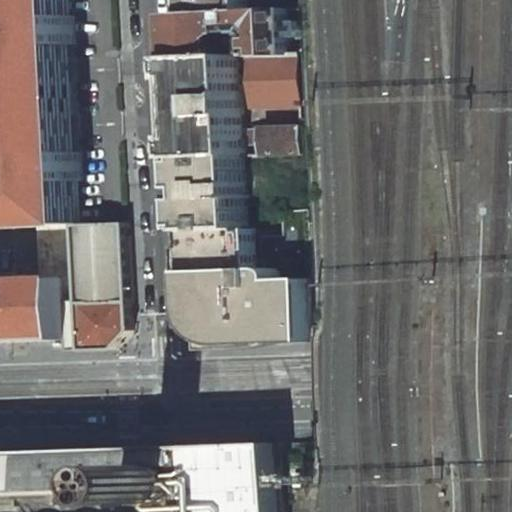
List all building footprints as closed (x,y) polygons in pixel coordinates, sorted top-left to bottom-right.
[(13,0),(15,18),(8,18),(8,22),(9,22),(9,28),(9,37),(9,48),(8,48),(8,52),(16,52),(18,85),(11,85),(13,119),(20,118),(22,155),(15,156),(16,186),(18,185),(20,210),(18,210),(18,228),(41,227),(71,225),(80,224),(87,224),(86,222),(79,222),(77,182),(84,181),(83,152),(76,152),(70,45),(77,45),(76,15),(69,16),(67,0),(13,0)] [(193,0),(194,13),(250,10),(249,0),(193,0)] [(194,13),(179,14),(181,58),(251,56),(290,54),(288,8),(250,10),(194,13)] [(0,36),(9,37),(9,28),(3,28),(3,20),(0,19),(0,36)] [(290,54),(251,56),(251,63),(253,107),(295,105),(304,105),(302,54),(290,54)] [(251,56),(181,58),(187,157),(245,156),(251,155),(251,149),(246,149),(241,63),(251,63),(251,56)] [(304,105),(295,105),(297,128),(305,128),(304,105)] [(297,128),(252,129),(253,145),(264,145),(265,155),(307,153),(305,128),(297,128)] [(191,230),(231,228),(241,227),(248,227),(247,199),(249,198),(249,195),(247,195),(245,156),(187,157),(191,230)] [(284,226),(311,225),(310,209),(284,211),(284,226)] [(71,225),(73,278),(73,302),(75,340),(76,350),(119,350),(137,331),(136,327),(131,223),(87,224),(80,224),(71,225)] [(71,225),(41,227),(44,279),(73,278),(71,225)] [(311,225),(284,226),(285,235),(267,235),(268,258),(312,256),(311,225)] [(247,345),(241,227),(231,228),(235,302),(231,302),(233,328),(233,345),(247,345)] [(267,299),(265,258),(268,258),(267,235),(257,235),(257,227),(248,227),(241,227),(247,345),(257,344),(255,304),(255,299),(267,299)] [(190,230),(195,313),(195,315),(200,326),(204,332),(209,337),(214,340),(220,343),(226,344),(233,345),(233,328),(231,302),(235,302),(231,228),(191,230),(190,230)] [(255,304),(257,344),(316,343),(312,256),(268,258),(265,258),(267,299),(255,299),(255,304)] [(0,280),(0,342),(75,340),(73,302),(73,278),(44,279),(0,280)] [(287,511),(285,443),(222,445),(0,453),(0,511),(287,511)]
